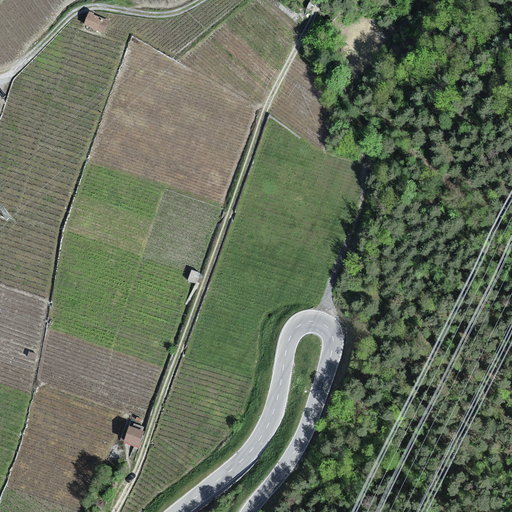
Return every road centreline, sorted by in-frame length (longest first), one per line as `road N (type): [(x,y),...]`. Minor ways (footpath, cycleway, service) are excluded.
road 1 (tertiary): [(249,511),(300,442),(318,396),(333,344),(317,321),(292,330),(258,441),(177,511)]
road 2 (track): [(114,511),(160,407),(266,100)]
road 3 (track): [(0,80),(88,8),(165,17),(202,0)]
